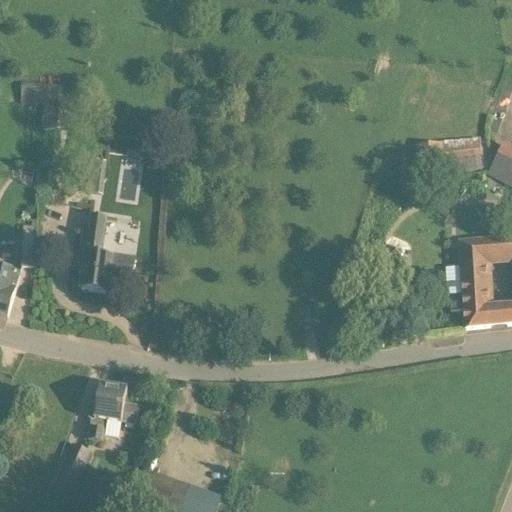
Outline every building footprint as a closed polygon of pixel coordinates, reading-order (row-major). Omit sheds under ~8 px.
[(511,76),(508,75),(489,131),(498,134),(511,95),(511,76)] [(62,134),(63,88),(22,86),(20,107),(43,108),(42,132),(62,134)] [(416,164),(482,160),(480,142),(441,144),(441,147),(415,150),(416,164)] [(511,189),(511,153),(504,149),(489,177),(511,189)] [(75,210),(79,177),(66,175),(62,208),(75,210)] [(101,257),(106,223),(91,220),(89,236),(83,235),(78,275),(84,276),(81,294),(108,298),(110,283),(131,286),(135,262),(101,257)] [(34,271),(37,223),(24,222),(21,270),(34,271)] [(511,240),(459,244),(463,298),(449,299),(450,315),(464,314),(465,333),(508,329),(506,311),(489,312),(486,266),(511,263),(511,240)] [(0,320),(7,322),(20,278),(0,272),(0,320)] [(125,409),(127,394),(100,389),(96,407),(92,406),(89,421),(93,422),(88,444),(103,446),(107,425),(121,428),(122,426),(137,429),(141,412),(125,409)] [(72,497),(90,455),(74,448),(57,490),(72,497)] [(186,511),(193,490),(145,475),(132,511),(186,511)]
